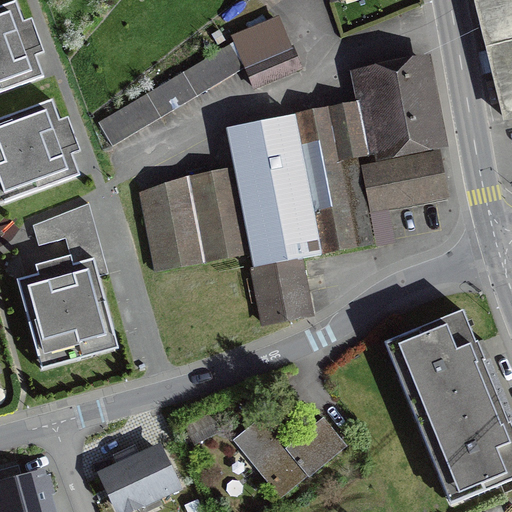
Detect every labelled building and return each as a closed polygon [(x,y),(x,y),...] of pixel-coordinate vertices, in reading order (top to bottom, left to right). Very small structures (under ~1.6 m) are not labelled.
[(511,0),(476,0),(506,118),(511,116),(511,0)] [(25,25),(16,2),(0,7),(0,93),(44,77),(37,57),(45,54),(33,22),(25,25)] [(254,87),(297,70),(277,20),(234,38),(254,87)] [(113,146),(246,67),(232,44),(99,123),(113,146)] [(356,156),(436,141),(420,59),(354,72),(359,96),(356,96),(358,104),(346,106),(356,156)] [(61,123),(53,100),(0,119),(0,204),(80,175),(73,155),(81,152),(69,120),(61,123)] [(323,253),(372,243),(356,156),(346,106),(296,115),(323,253)] [(264,324),(310,316),(299,259),(324,255),(323,253),(296,115),(227,129),(235,169),(250,253),(264,324)] [(371,209),(446,194),(438,154),(363,168),(371,209)] [(158,270),(250,253),(235,169),(188,178),(143,193),(158,270)] [(106,264),(89,204),(33,226),(39,246),(65,239),(70,256),(75,273),(96,267),(106,264)] [(75,273),(70,256),(43,263),(45,272),(17,280),(38,357),(58,352),(59,356),(96,346),(95,342),(115,336),(98,274),(96,267),(75,273)] [(476,342),(463,311),(398,337),(431,419),(496,392),(483,361),(485,360),(478,342),(476,342)] [(509,423),(496,392),(431,419),(464,500),(511,480),(511,425),(511,422),(509,423)] [(287,448),(262,417),(251,426),(259,436),(242,450),(281,497),(308,475),(309,477),(346,446),(324,418),(287,448)] [(121,511),(175,486),(158,450),(109,473),(117,491),(112,493),(121,511)] [(23,479),(19,465),(0,469),(0,510),(0,511),(51,511),(41,474),(23,479)]
